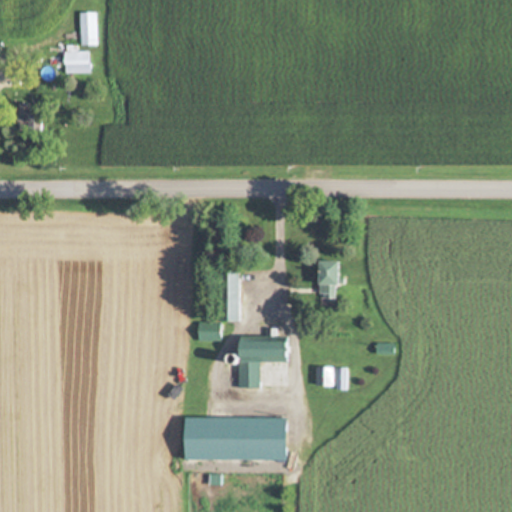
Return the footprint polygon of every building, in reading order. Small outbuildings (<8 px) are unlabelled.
[(2,0),(3,27),(52,28),(52,0),(2,0)] [(84,45),(100,45),(100,12),(84,12),(84,45)] [(130,32),(130,44),(146,44),(146,32),(130,32)] [(68,52),(68,64),(92,64),(92,52),(68,52)] [(345,261),(322,261),(322,297),(338,297),(338,285),(345,285),(345,261)] [(241,321),(241,270),(221,270),(221,322),(200,322),(200,340),(224,340),(224,321),(241,321)] [(240,387),(262,387),(262,362),(295,362),(295,338),(240,337),(240,362),(240,387)] [(378,354),(397,354),(398,344),(378,344),(378,354)] [(348,387),(348,367),(317,367),(317,387),(348,387)] [(187,417),(187,461),(292,461),(292,418),(187,417)]
